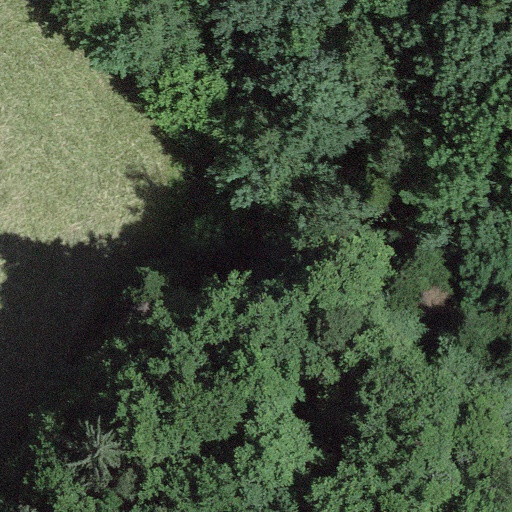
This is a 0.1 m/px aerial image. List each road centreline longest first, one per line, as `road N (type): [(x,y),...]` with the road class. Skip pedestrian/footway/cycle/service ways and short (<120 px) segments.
road 1 (track): [(27,511),(101,345),(216,154),(214,0)]
road 2 (track): [(216,154),(289,511)]
